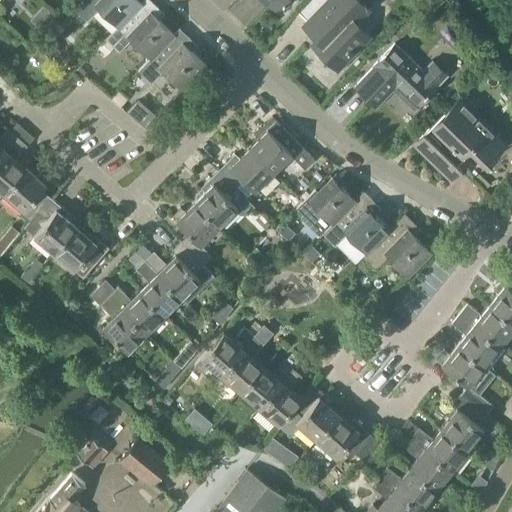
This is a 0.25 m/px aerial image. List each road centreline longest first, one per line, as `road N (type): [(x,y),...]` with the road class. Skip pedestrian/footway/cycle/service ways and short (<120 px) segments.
road 1 (residential): [(16,97),(136,209),(263,71)]
road 2 (residential): [(263,71),(357,154),(483,224)]
road 3 (residential): [(402,351),(434,377),(395,426),(334,374),(373,330)]
road 4 (residential): [(402,351),(462,273),(483,224)]
